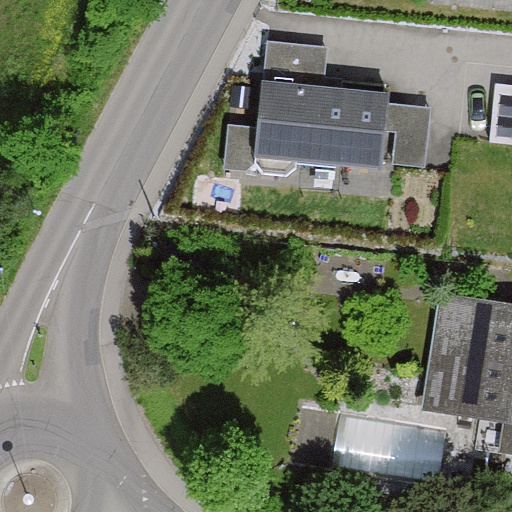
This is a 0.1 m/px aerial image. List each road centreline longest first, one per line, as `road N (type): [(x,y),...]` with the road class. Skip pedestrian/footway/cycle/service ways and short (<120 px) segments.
road 1 (residential): [(22,424),(55,285),(208,0)]
road 2 (residential): [(511,54),(352,46)]
road 3 (residential): [(107,511),(102,471),(89,450),(69,434),(22,424)]
